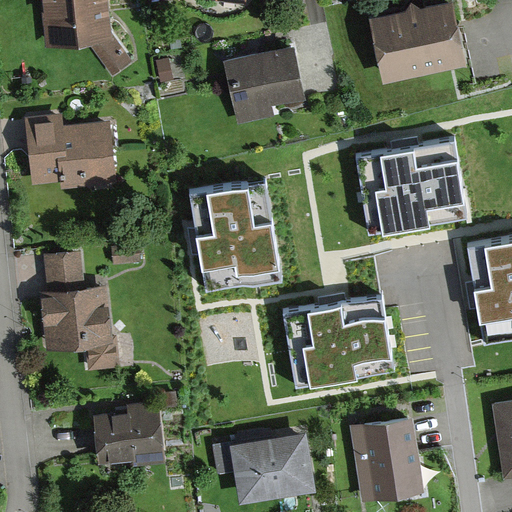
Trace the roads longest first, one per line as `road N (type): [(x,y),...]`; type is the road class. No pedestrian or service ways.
road 1 (residential): [(433,248),(474,511)]
road 2 (residential): [(19,511),(0,300)]
